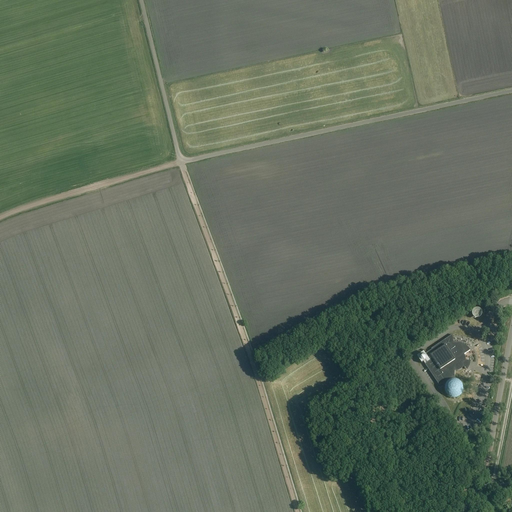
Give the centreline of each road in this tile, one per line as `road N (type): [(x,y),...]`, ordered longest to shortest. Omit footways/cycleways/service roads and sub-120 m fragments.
road 1 (unclassified): [(511,91),(180,162),(140,0)]
road 2 (track): [(180,162),(298,511)]
road 3 (track): [(0,217),(180,162)]
road 4 (unclassified): [(468,486),(487,459),(511,331)]
road 5 (unknown): [(511,366),(491,474),(477,493)]
